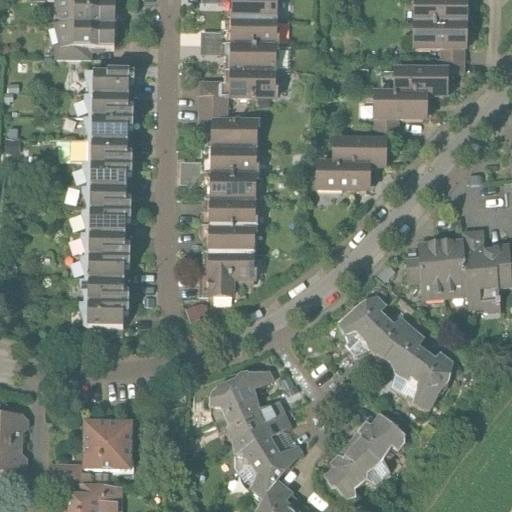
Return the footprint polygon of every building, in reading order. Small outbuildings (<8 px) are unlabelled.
[(229,0),(229,22),(277,23),(277,0),(229,0)] [(465,27),(464,0),(412,0),(413,27),(465,27)] [(75,4),(74,28),(116,29),(117,4),(75,4)] [(229,22),(229,49),(277,49),(277,23),(229,22)] [(465,54),(465,27),(413,27),(413,54),(465,54)] [(74,28),(74,53),(116,53),(116,29),(74,28)] [(229,49),(228,76),(276,76),(277,49),(229,49)] [(446,96),(446,69),(393,69),(394,96),(424,96),(446,96)] [(87,76),(87,99),(129,100),(129,77),(87,76)] [(228,76),(228,102),(276,103),(276,76),(228,76)] [(425,122),(424,96),(394,96),(372,97),(372,123),(425,122)] [(87,99),(86,122),(128,123),(129,100),(87,99)] [(86,122),(86,145),(128,146),(128,123),(86,122)] [(208,123),(207,148),(258,150),(260,125),(208,123)] [(385,168),(385,141),(333,142),(333,169),(364,169),(385,168)] [(86,145),(85,168),(127,169),(128,146),(86,145)] [(207,148),(206,173),(257,175),(258,150),(207,148)] [(85,168),(85,191),(127,191),(127,169),(85,168)] [(364,195),(364,169),(333,169),(311,169),(312,195),(364,195)] [(206,173),(205,198),(256,200),(257,175),(206,173)] [(481,178),(467,178),(467,188),(482,187),(481,178)] [(85,191),(84,213),(126,214),(127,191),(85,191)] [(205,198),(204,223),(255,225),(256,200),(205,198)] [(84,213),(84,236),(126,237),(126,214),(84,213)] [(204,223),(203,248),(254,250),(255,225),(204,223)] [(462,235),(462,246),(467,299),(468,314),(483,313),(486,316),(499,315),(497,292),(511,291),(510,277),(508,252),(484,254),(482,236),(480,234),(462,235)] [(84,236),(83,259),(125,260),(126,237),(84,236)] [(462,246),(440,247),(444,295),(444,301),(467,299),(462,246)] [(422,303),(444,301),(444,295),(440,247),(417,249),(418,261),(420,285),(422,303)] [(203,248),(202,273),(253,275),(254,250),(203,248)] [(83,259),(83,282),(125,283),(125,260),(83,259)] [(418,261),(406,262),(408,286),(420,285),(418,261)] [(83,282),(82,305),(124,306),(125,283),(83,282)] [(395,377),(394,379),(391,390),(406,400),(407,397),(410,399),(410,400),(414,403),(414,404),(413,406),(413,408),(415,409),(416,409),(423,413),(424,414),(425,414),(427,414),(428,413),(429,412),(430,411),(443,384),(448,386),(452,369),(438,358),(433,364),(418,352),(423,343),(400,323),(392,330),(380,317),(385,311),(375,301),(359,308),(361,313),(342,325),(336,327),(338,331),(338,330),(342,338),(341,338),(342,341),(345,340),(346,343),(347,343),(348,346),(345,349),(354,360),(370,355),(373,357),(375,359),(378,361),(382,363),(388,366),(390,367),(392,368),(393,370),(394,372),(394,374),(395,377)] [(82,305),(82,328),(124,329),(124,306),(82,305)] [(214,426),(254,408),(248,397),(264,389),(272,385),(267,375),(258,376),(258,375),(240,378),(241,383),(218,392),(217,393),(215,393),(214,394),(213,396),(211,397),(211,399),(209,408),(209,409),(209,411),(211,411),(211,419),(214,426)] [(354,386),(340,384),(339,394),(353,396),(354,386)] [(254,408),(214,426),(218,436),(226,434),(230,440),(231,443),(231,445),(283,418),(277,406),(270,409),(269,409),(256,414),(254,408)] [(389,411),(381,420),(394,431),(402,422),(389,411)] [(283,418),(231,445),(233,459),(234,471),(237,477),(262,460),(262,459),(273,451),(269,443),(282,434),(289,429),(283,418)] [(365,425),(358,435),(361,440),(343,461),(338,458),(329,467),(333,472),(325,479),(324,478),(324,479),(323,480),(330,492),(334,492),(344,503),(345,505),(355,502),(353,494),(365,485),(375,489),(390,477),(382,463),(391,450),(397,455),(404,447),(404,441),(405,441),(407,439),(403,436),(401,437),(394,431),(381,420),(379,418),(378,419),(370,429),(365,425)] [(0,447),(19,448),(19,438),(25,433),(25,425),(20,420),(0,419),(0,447)] [(130,427),(84,426),(83,472),(129,474),(130,427)] [(427,427),(419,437),(428,445),(437,435),(427,427)] [(282,434),(269,443),(273,451),(278,459),(285,455),(286,456),(296,450),(282,434)] [(19,459),(19,448),(0,447),(0,475),(9,476),(18,476),(24,472),(24,464),(19,459)] [(262,460),(237,477),(244,486),(248,484),(251,489),(249,492),(249,493),(260,504),(277,485),(292,467),(292,466),(300,457),(296,450),(286,456),(285,455),(278,459),(273,451),(262,459),(262,460)] [(79,470),(49,469),(49,485),(79,486),(79,470)] [(9,476),(0,475),(0,487),(8,488),(9,476)] [(292,511),(286,506),(292,498),(277,485),(260,504),(261,505),(262,504),(265,507),(258,511),(292,511)] [(118,511),(119,489),(79,488),(78,500),(63,500),(62,511),(118,511)] [(308,511),(292,498),(286,506),(292,511),(308,511)]
